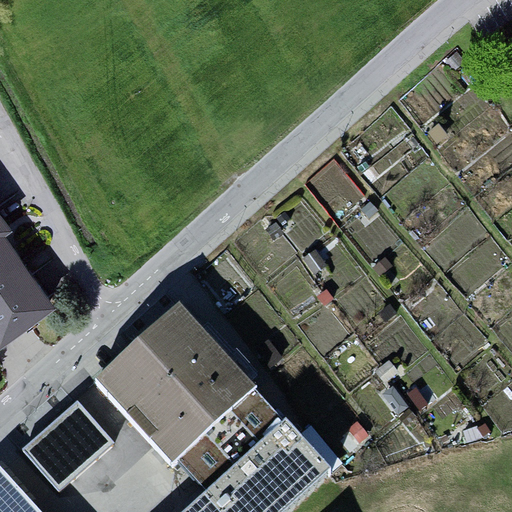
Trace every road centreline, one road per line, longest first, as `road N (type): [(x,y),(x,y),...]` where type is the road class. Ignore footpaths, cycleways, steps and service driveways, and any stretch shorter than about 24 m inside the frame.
road 1 (residential): [(469,0),(108,315)]
road 2 (residential): [(108,315),(0,112)]
road 3 (residential): [(108,315),(0,414)]
